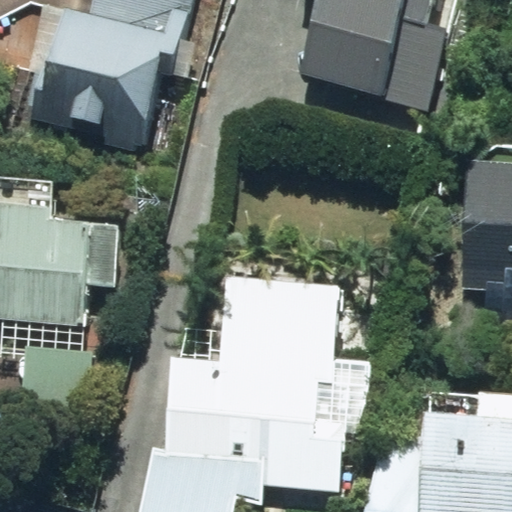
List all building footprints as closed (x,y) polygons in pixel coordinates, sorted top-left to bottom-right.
[(97,0),(96,14),(52,1),(18,116),(143,152),(164,79),(198,80),(200,0),(97,0)] [(360,0),(458,16),(461,0),(360,0)] [(511,163),(475,162),(468,290),(511,291),(511,163)] [(63,216),(0,211),(0,317),(95,321),(96,283),(128,284),(130,226),(63,222),(63,216)] [(236,276),(227,361),(182,355),(172,449),(163,447),(147,511),(241,511),(243,502),(268,505),(270,483),(346,491),(352,432),(371,434),(378,363),(345,360),(352,288),(236,276)] [(95,355),(33,349),(26,417),(89,422),(95,355)] [(511,511),(511,399),(433,394),(430,441),(377,438),(373,509),(417,511),(511,511)]
